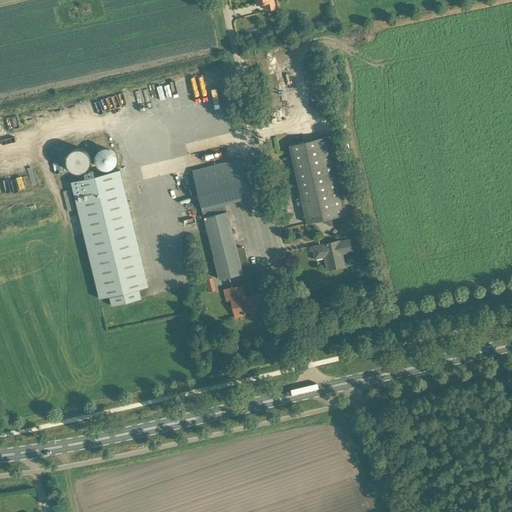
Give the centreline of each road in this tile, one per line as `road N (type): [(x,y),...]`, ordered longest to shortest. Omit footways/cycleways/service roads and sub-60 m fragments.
road 1 (unclassified): [(318,391),(226,0)]
road 2 (primary): [(0,456),(318,391)]
road 3 (primary): [(318,391),(511,345)]
road 4 (track): [(437,511),(392,394)]
